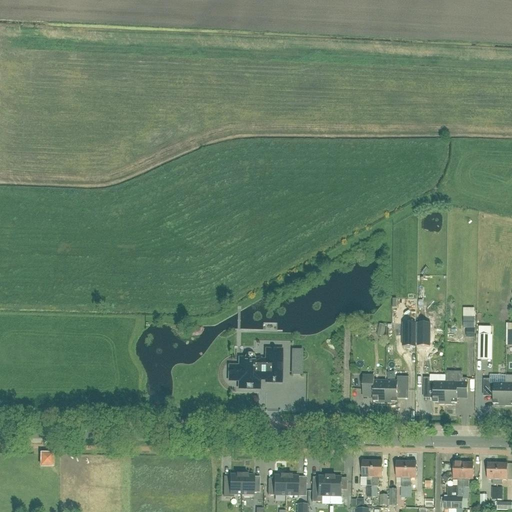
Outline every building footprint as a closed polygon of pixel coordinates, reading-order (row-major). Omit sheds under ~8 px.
[(403,325),(403,347),(416,347),(416,325),(403,325)] [(430,347),(430,325),(417,325),(417,347),(430,347)] [(254,364),(244,364),(244,359),(240,359),(239,364),(239,367),(236,367),(229,367),(229,374),(229,381),(236,381),(239,381),(239,382),(239,389),(246,389),(252,390),(259,390),(259,383),(259,379),(266,379),(266,383),(266,382),(267,382),(280,383),(281,383),(281,351),(266,351),(266,361),(260,361),(260,360),(254,360),(254,364)] [(375,404),(385,404),(386,382),(374,382),(374,377),(370,377),(363,377),(363,390),(363,398),(373,398),(373,403),(376,403),(375,404)] [(398,382),(386,382),(385,404),(395,405),(395,403),(397,403),(397,391),(408,391),(409,378),(398,378),(398,382)] [(424,379),(423,391),(433,392),(433,404),(436,404),(436,406),(445,406),(446,383),(430,383),(430,379),(424,379)] [(461,383),(446,383),(445,406),(455,406),(455,405),(457,405),(457,399),(467,399),(468,380),(462,380),(461,383)] [(495,407),(505,407),(506,384),(490,384),(490,380),(484,380),(483,393),(493,393),(493,405),(495,405),(495,407)] [(291,390),(283,391),(284,404),(292,404),(291,390)] [(53,467),(53,456),(53,454),(41,454),(41,467),(53,467)] [(372,479),(372,463),(362,463),(362,478),(367,478),(367,486),(366,498),(372,498),(372,479)] [(377,498),(377,486),(377,479),(382,479),(383,463),(372,463),(372,479),(372,498),(377,498)] [(401,499),(406,499),(406,463),(396,463),(396,479),(396,487),(401,488),(401,499)] [(416,464),(406,463),(406,499),(411,499),(411,479),(416,480),(416,464)] [(463,510),(464,464),(454,464),(453,480),(458,480),(457,488),(448,488),(448,499),(445,499),(445,509),(463,510)] [(464,464),(463,510),(467,510),(468,489),(469,480),(473,480),(474,465),(464,464)] [(497,485),(497,465),(487,465),(487,481),(492,481),(492,485),(497,485)] [(497,465),(497,485),(502,485),(502,481),(507,481),(507,465),(497,465)] [(241,496),(242,475),(236,475),(236,476),(230,476),(230,481),(224,481),(224,498),(233,498),(233,495),(241,496)] [(242,475),(241,496),(241,498),(253,498),(253,494),(259,494),(260,480),(254,480),(254,477),(247,476),(242,475)] [(268,496),(285,496),(286,476),(280,476),(280,477),(274,477),(274,484),(268,484),(268,496)] [(286,476),(285,496),(297,497),(298,477),(291,477),(291,476),(286,476)] [(322,497),(329,497),(330,477),(324,477),(324,478),(318,478),(318,481),(312,481),(311,503),(321,503),(322,497)] [(330,477),(329,497),(341,498),(341,491),(347,491),(347,482),(342,482),(342,478),(335,478),(335,477),(330,477)] [(503,489),(497,489),(497,501),(497,510),(502,510),(511,510),(511,504),(502,504),(502,501),(503,501),(503,489)]
